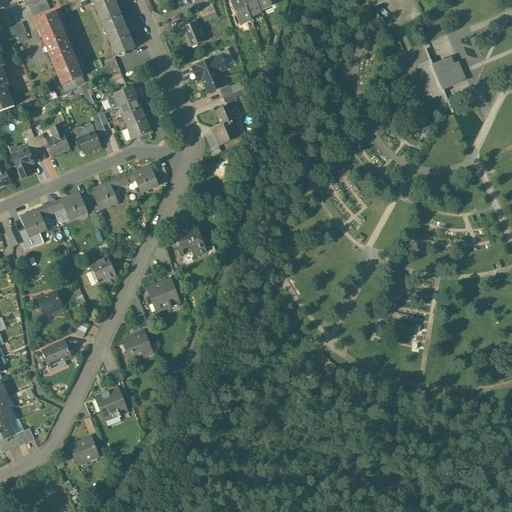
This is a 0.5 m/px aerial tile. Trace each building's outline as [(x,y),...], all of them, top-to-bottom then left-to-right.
[(49,0),(34,0),(29,2),(34,16),(53,9),(49,0)] [(78,0),(69,0),(62,3),(66,13),(81,7),(78,0)] [(133,49),(112,0),(92,0),(116,56),(133,49)] [(207,0),(198,0),(195,1),(199,11),(210,6),(207,0)] [(242,0),(234,0),(230,2),(239,25),(251,20),(250,17),(242,0)] [(255,0),(242,0),(250,17),(261,13),(260,11),(255,0)] [(271,6),(268,0),(255,0),(260,11),(271,6)] [(199,11),(201,17),(215,12),(212,5),(210,6),(199,11)] [(82,77),(55,14),(35,22),(62,86),(82,77)] [(24,21),(10,27),(17,44),(31,38),(24,21)] [(197,22),(181,29),(189,47),(196,44),(196,45),(205,41),(197,22)] [(0,51),(2,51),(0,46),(0,112),(14,107),(5,85),(8,84),(1,67),(4,66),(0,55),(0,51)] [(113,57),(103,61),(110,76),(120,72),(113,57)] [(429,61),(417,66),(432,99),(433,99),(443,94),(442,92),(467,81),(459,62),(454,64),(451,58),(431,66),(429,61)] [(215,70),(201,76),(208,93),(222,87),(215,70)] [(230,87),(220,92),(222,98),(233,93),(230,87)] [(131,88),(114,95),(115,97),(118,106),(136,99),(135,99),(131,88)] [(233,93),(222,98),(225,104),(235,99),(233,93)] [(115,97),(108,100),(112,109),(111,109),(112,110),(119,107),(118,106),(115,97)] [(136,99),(118,106),(119,107),(123,117),(140,110),(135,99),(136,99)] [(229,105),(215,111),(222,127),(222,128),(233,123),(236,122),(229,105)] [(140,110),(123,117),(128,128),(145,121),(144,121),(140,110)] [(100,121),(94,124),(99,134),(105,132),(100,121)] [(145,121),(128,128),(132,140),(138,137),(149,133),(150,133),(149,132),(144,122),(145,121)] [(233,123),(222,128),(222,127),(212,131),(218,145),(239,137),(233,123)] [(94,132),(77,139),(83,154),(100,147),(94,132)] [(149,133),(138,137),(140,143),(151,139),(149,133)] [(63,135),(46,141),(52,156),(69,149),(63,135)] [(40,136),(34,138),(38,149),(44,146),(40,136)] [(34,138),(28,140),(32,151),(38,149),(34,138)] [(28,149),(11,156),(17,170),(34,163),(28,149)] [(149,166),(132,174),(126,177),(129,183),(135,181),(140,193),(157,186),(152,174),(149,166)] [(4,170),(0,171),(0,188),(10,184),(4,170)] [(125,173),(119,176),(123,186),(129,183),(126,177),(125,173)] [(123,186),(119,176),(113,178),(115,181),(117,188),(123,186)] [(115,181),(109,184),(109,183),(91,190),(95,198),(94,198),(99,210),(117,203),(112,190),(117,188),(115,181)] [(78,193),(61,201),(56,204),(58,210),(64,208),(69,220),(87,213),(82,201),(81,201),(78,193)] [(54,200),(48,203),(52,213),(58,210),(56,204),(54,200)] [(48,203),(42,205),(44,208),(47,215),(52,213),(48,203)] [(44,208),(38,211),(41,217),(47,215),(44,208)] [(38,210),(21,217),(24,225),(23,225),(25,230),(28,237),(39,233),(46,230),(38,211),(38,210)] [(195,226),(172,234),(178,251),(190,247),(194,257),(205,253),(195,226)] [(17,233),(15,228),(6,232),(13,247),(21,243),(17,233)] [(25,230),(17,233),(21,243),(22,243),(30,240),(28,237),(25,230)] [(39,233),(28,237),(30,240),(22,243),(25,251),(43,243),(39,233)] [(107,258),(90,266),(93,271),(98,284),(115,276),(107,258)] [(169,262),(159,266),(163,278),(174,274),(169,262)] [(93,271),(86,274),(92,286),(98,284),(93,271)] [(169,279),(159,283),(160,283),(147,288),(156,312),(169,307),(169,308),(171,307),(179,304),(169,279)] [(55,293),(37,300),(40,307),(40,308),(43,315),(51,312),(52,313),(62,308),(58,299),(58,300),(55,293)] [(88,311),(83,297),(76,300),(82,313),(88,311)] [(143,314),(134,317),(139,330),(147,326),(143,314)] [(84,333),(74,328),(71,334),(82,339),(84,333)] [(143,331),(121,340),(130,362),(152,354),(143,331)] [(64,341),(42,351),(48,365),(62,359),(63,361),(64,360),(71,357),(64,341)] [(62,359),(48,365),(50,368),(49,369),(50,370),(51,370),(52,374),(67,367),(65,363),(64,360),(63,361),(62,359)] [(118,370),(106,374),(111,386),(122,382),(118,370)] [(117,388),(95,397),(104,421),(118,416),(119,418),(120,417),(119,414),(126,411),(117,388)] [(0,400),(0,413),(6,411),(9,410),(4,398),(0,400)] [(0,413),(0,427),(8,424),(11,422),(6,411),(0,413)] [(90,418),(83,420),(89,435),(95,433),(90,418)] [(0,427),(0,441),(4,440),(9,437),(14,435),(8,424),(0,427)] [(33,439),(29,429),(24,431),(28,442),(33,439)] [(28,442),(24,431),(19,433),(23,444),(28,442)] [(19,433),(14,435),(18,446),(23,444),(19,433)] [(18,446),(14,435),(9,437),(13,448),(18,446)] [(9,437),(4,440),(8,450),(13,448),(9,437)] [(91,438),(69,446),(76,464),(85,460),(86,462),(99,457),(91,438)] [(8,450),(4,440),(0,441),(0,445),(3,453),(8,450)]
